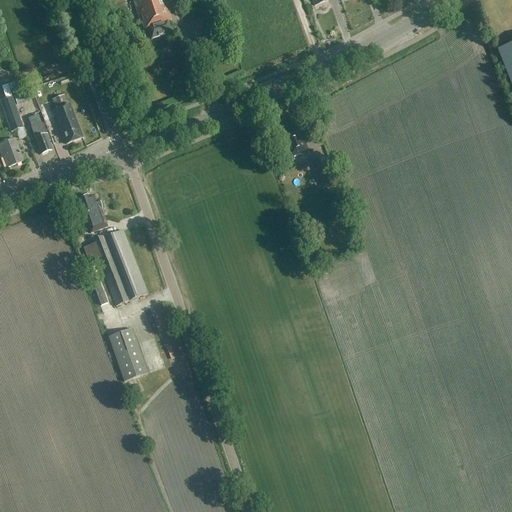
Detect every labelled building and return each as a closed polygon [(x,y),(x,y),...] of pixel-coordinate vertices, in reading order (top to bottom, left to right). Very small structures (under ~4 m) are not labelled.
[(133,0),(142,24),(142,23),(145,30),(148,29),(152,40),(172,33),(167,21),(172,20),(164,0),(133,0)] [(327,45),(333,43),(329,35),(324,37),(327,45)] [(511,46),(500,51),(511,81),(511,46)] [(10,83),(13,93),(28,89),(25,79),(10,83)] [(13,96),(18,107),(31,101),(26,90),(13,96)] [(64,96),(51,101),(55,111),(68,106),(64,96)] [(6,100),(0,102),(0,105),(10,134),(23,129),(12,98),(6,100)] [(55,111),(53,112),(66,145),(83,139),(70,106),(68,106),(55,111)] [(293,119),(283,123),(288,138),(282,140),(290,158),(308,151),(298,126),(296,127),(293,119)] [(41,124),(31,128),(36,140),(35,140),(41,155),(52,150),(48,141),(50,141),(47,135),(46,136),(41,124)] [(8,168),(23,163),(15,141),(0,146),(0,151),(3,159),(4,158),(8,168)] [(336,155),(324,159),(328,173),(340,170),(336,155)] [(109,228),(102,210),(99,202),(97,202),(94,196),(90,198),(89,197),(81,200),(87,216),(85,217),(92,235),(92,234),(95,241),(90,243),(91,246),(83,249),(88,264),(98,260),(116,307),(147,295),(123,232),(108,238),(107,236),(104,237),(102,231),(109,228)] [(87,240),(83,228),(77,231),(81,242),(87,240)] [(132,330),(110,338),(109,338),(124,382),(147,374),(132,330)]
